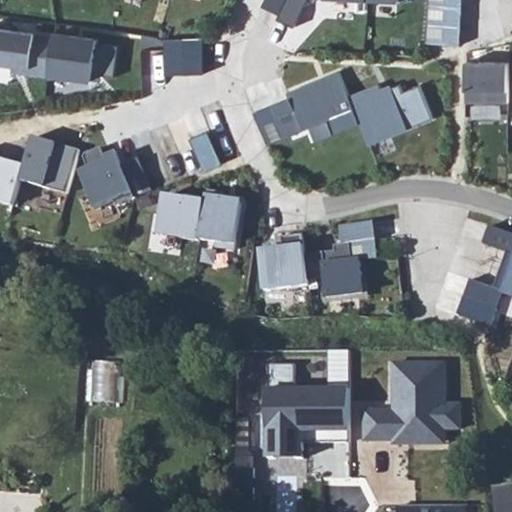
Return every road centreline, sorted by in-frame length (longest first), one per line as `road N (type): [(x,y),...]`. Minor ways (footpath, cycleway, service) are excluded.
road 1 (residential): [(511,210),(421,187),(299,211),(275,200),(223,88)]
road 2 (residential): [(223,88),(0,133)]
